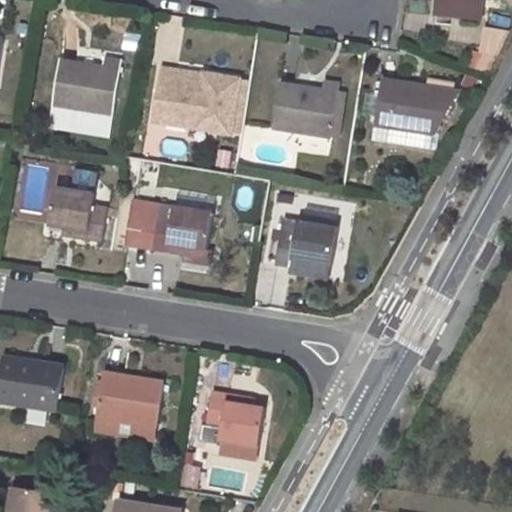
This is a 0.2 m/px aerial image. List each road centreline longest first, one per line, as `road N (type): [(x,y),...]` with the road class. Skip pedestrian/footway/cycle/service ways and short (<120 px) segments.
road 1 (residential): [(0,292),(296,339)]
road 2 (secondary): [(411,336),(511,157)]
road 3 (residential): [(201,0),(316,18),(345,17),(365,0)]
